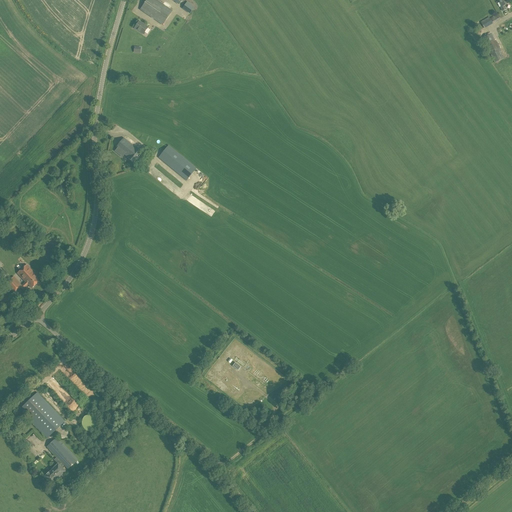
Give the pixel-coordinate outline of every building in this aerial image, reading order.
[(163,25),(173,11),(156,0),(146,0),(140,10),(163,25)] [(502,11),(506,9),(504,5),(508,3),(506,0),(498,0),(501,7),(500,7),(502,11)] [(501,19),(498,13),(490,18),(489,17),(480,22),(484,29),(501,19)] [(143,34),(148,27),(139,21),(134,28),(143,34)] [(495,63),(505,58),(493,33),(482,38),(493,59),(495,63)] [(137,148),(124,138),(116,148),(113,152),(121,158),(124,155),(128,158),(133,163),(142,152),(137,148)] [(186,181),(197,168),(169,145),(158,158),(186,181)] [(32,288),(40,280),(35,274),(27,265),(17,274),(25,282),(22,285),(14,276),(5,285),(14,294),(21,288),(22,290),(28,284),(32,288)] [(0,300),(3,304),(8,298),(0,289),(0,288),(0,300)] [(9,311),(16,305),(12,300),(5,306),(9,311)] [(47,438),(65,421),(37,392),(19,410),(47,438)] [(84,430),(99,432),(100,422),(98,422),(99,417),(89,416),(88,422),(85,422),(84,430)] [(61,445),(55,439),(47,447),(56,457),(54,460),(58,464),(44,477),(51,485),(58,478),(59,479),(61,479),(63,477),(63,476),(62,475),(66,471),(63,469),(65,467),(67,469),(78,460),(63,443),(61,445)]
